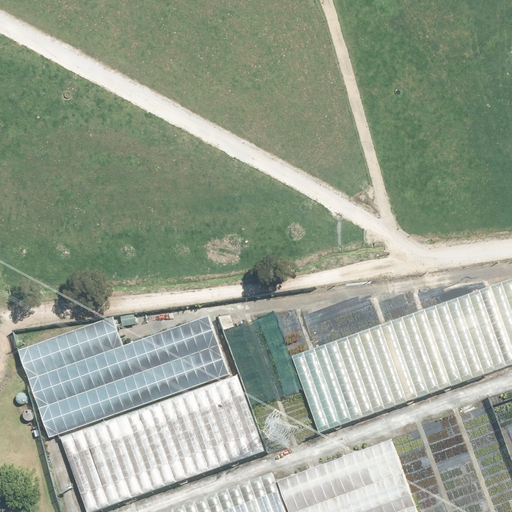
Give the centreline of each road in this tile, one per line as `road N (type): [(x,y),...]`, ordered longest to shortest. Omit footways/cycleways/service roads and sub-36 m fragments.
road 1 (track): [(511,249),(261,290),(5,318)]
road 2 (track): [(427,258),(0,25)]
